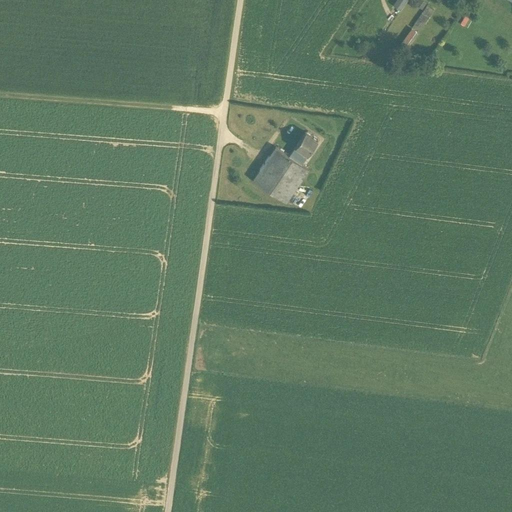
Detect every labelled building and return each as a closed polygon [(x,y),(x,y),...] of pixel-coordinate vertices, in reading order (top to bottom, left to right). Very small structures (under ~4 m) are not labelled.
[(402,9),(407,0),(395,0),(394,3),(402,9)] [(474,5),(468,1),(464,7),(470,11),(474,5)] [(426,5),(414,23),(421,28),(431,13),(427,11),(429,7),(426,5)] [(406,36),(410,39),(416,30),(412,28),(406,36)] [(305,132),(288,155),(294,160),(301,164),(317,140),(305,132)] [(275,146),(253,179),(272,192),(294,160),(288,155),(275,146)] [(294,160),(272,192),(285,202),(308,169),(301,164),(294,160)]
